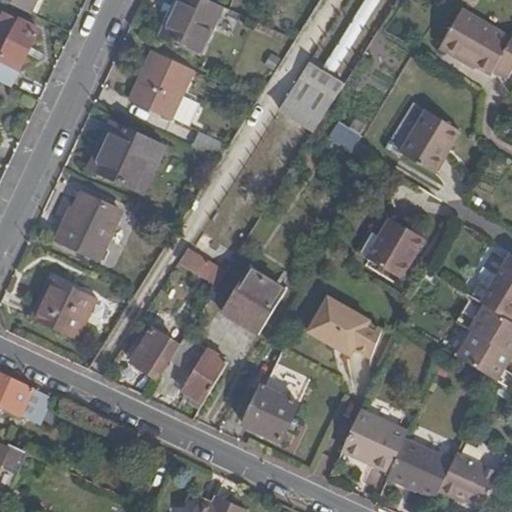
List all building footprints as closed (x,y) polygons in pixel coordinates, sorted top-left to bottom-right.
[(2,0),(32,14),(38,0),(2,0)] [(200,56),(223,6),(209,0),(178,0),(161,40),(200,56)] [(0,18),(0,81),(12,87),(39,28),(4,11),(0,18)] [(443,46),(476,66),(492,75),(494,71),(508,78),(511,71),(511,37),(511,39),(463,11),(443,46)] [(321,63),(331,71),(359,33),(349,26),(321,63)] [(474,70),(476,66),(443,46),(440,50),(474,70)] [(130,101),(157,113),(170,119),(193,69),(154,50),(130,101)] [(315,133),(344,86),(309,66),(281,111),(315,133)] [(458,135),(425,115),(399,157),(433,177),(458,135)] [(89,169),(139,191),(160,146),(109,123),(89,169)] [(333,125),(327,138),(348,148),(354,135),(333,125)] [(221,160),(229,147),(199,133),(192,146),(221,160)] [(80,193),(57,243),(99,262),(122,212),(80,193)] [(423,238),(387,219),(365,258),(400,278),(423,238)] [(213,286),(223,270),(185,246),(175,263),(213,286)] [(511,257),(509,256),(497,276),(480,304),(484,307),(511,324),(511,257)] [(487,270),(470,298),(480,304),(497,276),(487,270)] [(252,272),(225,314),(258,336),(286,292),(252,272)] [(95,298),(53,278),(34,320),(76,340),(95,298)] [(390,332),(330,296),(312,328),(353,353),(357,349),(373,358),(390,332)] [(492,380),(495,381),(511,352),(511,324),(484,307),(469,332),(472,335),(458,359),(492,380)] [(132,365),(160,381),(180,348),(153,331),(132,365)] [(453,356),(458,359),(472,335),(469,332),(467,331),(453,356)] [(189,405),(200,411),(229,364),(229,363),(209,352),(184,394),(192,400),(189,405)] [(0,403),(21,414),(33,388),(0,372),(0,403)] [(21,414),(41,423),(53,397),(33,388),(21,414)] [(299,405),(264,388),(244,427),(280,445),(299,405)] [(360,411),(343,450),(392,471),(406,440),(408,434),(360,411)] [(157,459),(162,448),(140,438),(135,449),(157,459)] [(392,471),(389,477),(436,498),(439,491),(453,462),(406,440),(392,471)] [(0,445),(0,499),(2,494),(0,493),(0,468),(2,464),(19,472),(28,453),(11,445),(9,449),(0,445)] [(453,462),(439,491),(457,500),(459,496),(466,499),(482,507),(497,473),(457,455),(453,462)] [(152,511),(169,474),(153,467),(136,503),(152,511)] [(200,503),(196,511),(247,511),(248,511),(223,501),(218,511),(200,503)]
